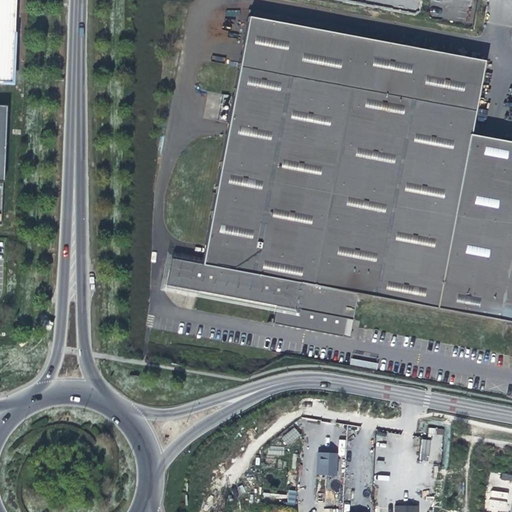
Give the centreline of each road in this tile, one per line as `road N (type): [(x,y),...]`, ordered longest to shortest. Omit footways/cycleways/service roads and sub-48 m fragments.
road 1 (primary): [(95,391),(81,352),(74,86)]
road 2 (primary): [(74,86),(54,348),(39,390)]
road 3 (residential): [(511,415),(330,381),(279,382)]
road 4 (residential): [(279,382),(180,412),(126,411)]
road 5 (residential): [(151,469),(279,382)]
